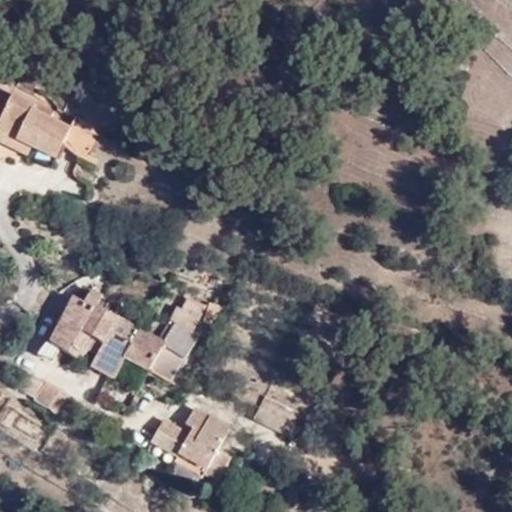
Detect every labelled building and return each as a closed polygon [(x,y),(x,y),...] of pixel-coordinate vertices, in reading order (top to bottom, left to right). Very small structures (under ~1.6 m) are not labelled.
[(5,101),(0,112),(0,132),(27,149),(47,160),(55,148),(65,129),(9,95),(5,101)] [(65,129),(55,148),(74,159),(91,129),(72,119),(65,129)] [(27,149),(0,132),(0,146),(21,158),(27,149)] [(65,358),(78,333),(93,306),(97,300),(89,294),(78,310),(71,306),(49,336),(57,342),(53,347),(42,341),(33,353),(49,362),(55,354),(65,358)] [(171,327),(161,347),(147,371),(174,387),(183,370),(176,366),(192,338),(187,335),(202,308),(187,299),(178,311),(172,308),(164,322),(171,327)] [(99,345),(115,319),(93,306),(78,333),(99,345)] [(124,358),(147,371),(161,347),(136,332),(115,319),(99,345),(86,367),(103,378),(110,380),(124,358)] [(24,401),(33,387),(13,375),(4,390),(24,401)] [(45,419),(55,400),(33,387),(24,401),(22,406),(45,419)] [(250,418),(283,432),(292,412),(259,397),(250,418)] [(174,455),(204,472),(221,480),(232,460),(218,452),(230,428),(195,411),(185,430),(190,433),(187,438),(160,425),(150,443),(174,455)]
